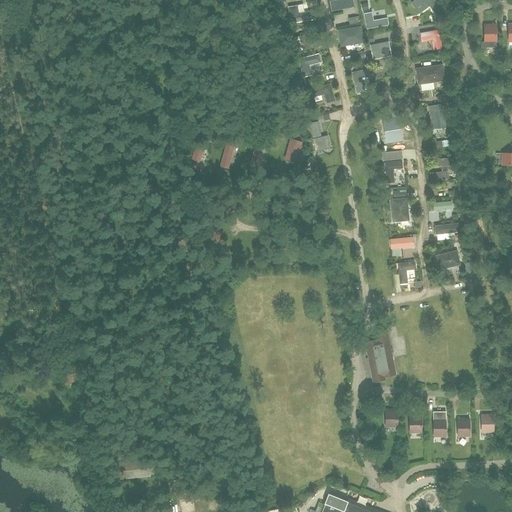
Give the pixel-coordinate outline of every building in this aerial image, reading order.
[(347,0),(348,10),(356,9),(355,0),(347,0)] [(417,0),(415,2),(423,12),(438,0),(417,0)] [(371,30),(391,27),(390,18),(369,21),(371,30)] [(496,48),(496,24),(484,25),(484,42),(481,42),(481,48),(496,48)] [(340,46),(364,43),(361,26),(337,30),(340,46)] [(438,29),(422,33),(425,46),(432,44),(433,49),(442,47),(438,29)] [(372,59),(392,56),(388,41),(369,44),(372,59)] [(417,85),(444,81),(442,64),(415,68),(417,85)] [(431,129),(448,127),(444,103),(428,106),(431,129)] [(268,145),(257,143),(254,157),(266,159),(268,145)] [(232,171),(239,148),(231,146),(224,168),(232,171)] [(199,150),(198,170),(205,171),(206,150),(199,150)] [(502,165),(511,164),(511,152),(501,153),(502,165)] [(387,162),(388,171),(404,170),(404,161),(387,162)] [(392,222),(409,221),(407,198),(390,199),(392,222)] [(438,238),(451,238),(450,226),(438,226),(438,238)] [(439,269),(459,265),(456,251),(435,255),(439,269)] [(246,304),(254,297),(249,292),(241,299),(246,304)] [(396,374),(387,329),(374,332),(375,341),(367,343),(375,383),(386,380),(385,377),(396,374)] [(323,334),(325,345),(339,342),(337,332),(323,334)] [(77,373),(76,366),(63,368),(65,375),(63,375),(65,384),(70,383),(76,381),(80,380),(78,373),(77,373)] [(336,385),(346,383),(344,372),(334,374),(336,385)] [(335,417),(342,415),(338,405),(331,408),(335,417)] [(386,427),(397,427),(398,409),(386,410),(386,427)] [(433,412),(433,437),(445,437),(445,412),(433,412)] [(409,433),(421,433),(421,415),(409,415),(409,433)] [(481,432),(493,432),(493,415),(481,415),(481,432)] [(457,436),(469,436),(469,419),(457,419),(457,436)] [(345,424),(329,426),(331,438),(346,436),(345,424)] [(338,444),(340,456),(350,454),(348,443),(338,444)] [(117,480),(132,478),(165,475),(164,456),(149,458),(120,461),(115,462),(117,480)] [(325,503),(345,511),(348,502),(328,494),(325,503)] [(380,511),(349,499),(348,502),(345,511),(325,503),(320,511),(380,511)]
